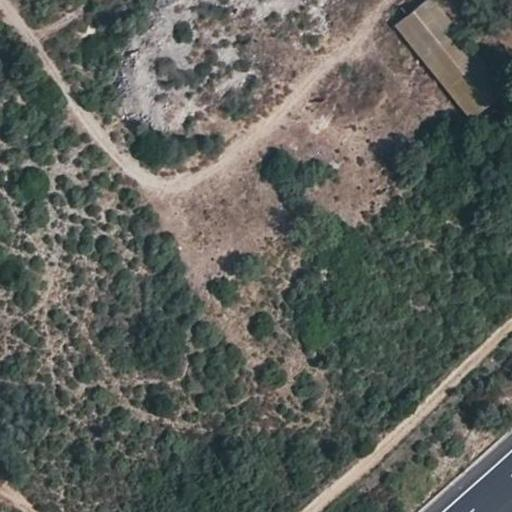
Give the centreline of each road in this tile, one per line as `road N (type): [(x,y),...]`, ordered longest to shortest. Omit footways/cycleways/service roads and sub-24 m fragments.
road 1 (track): [(511,330),(304,511),(29,511),(0,479)]
road 2 (track): [(2,0),(100,141),(166,193),(366,57)]
